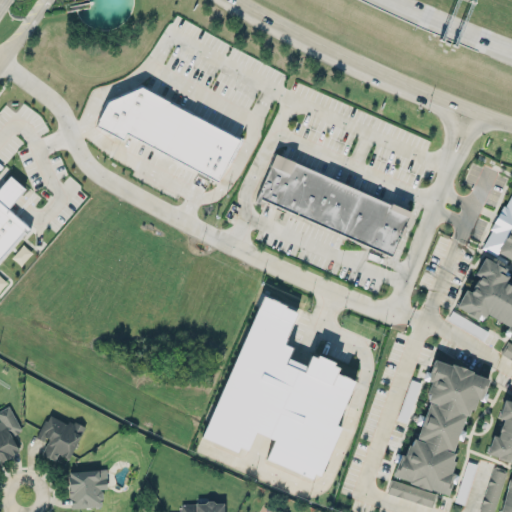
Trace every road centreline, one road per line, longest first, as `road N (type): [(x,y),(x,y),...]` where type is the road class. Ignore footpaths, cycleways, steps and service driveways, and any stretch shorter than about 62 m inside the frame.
road 1 (residential): [(393,308),(231,243),(101,176),(83,158),(62,110),(0,61)]
road 2 (secondary): [(240,0),(408,81),(511,120)]
road 3 (motorway): [(396,0),(511,47)]
